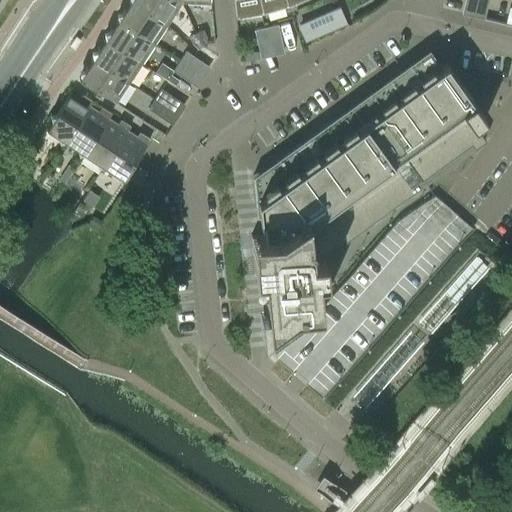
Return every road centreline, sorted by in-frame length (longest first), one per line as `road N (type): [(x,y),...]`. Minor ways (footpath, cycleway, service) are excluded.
road 1 (residential): [(418,511),(213,352),(194,166),(393,26),(511,48)]
road 2 (tertiary): [(0,107),(72,0)]
